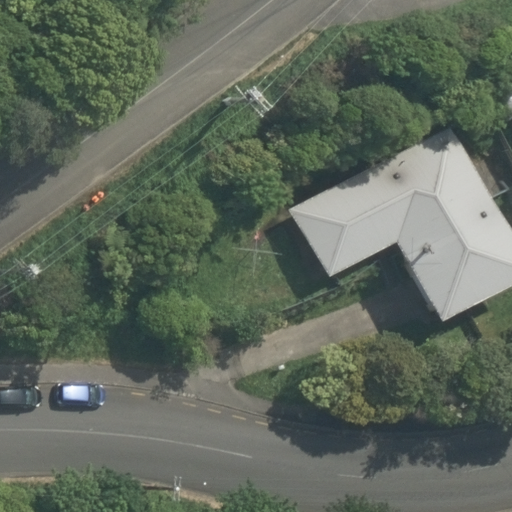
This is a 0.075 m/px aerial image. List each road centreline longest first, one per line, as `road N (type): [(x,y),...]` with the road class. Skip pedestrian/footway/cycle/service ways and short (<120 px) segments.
road 1 (residential): [(0,431),(86,429),(171,439),(364,478),(460,479),(511,463)]
road 2 (residential): [(273,0),(0,203)]
